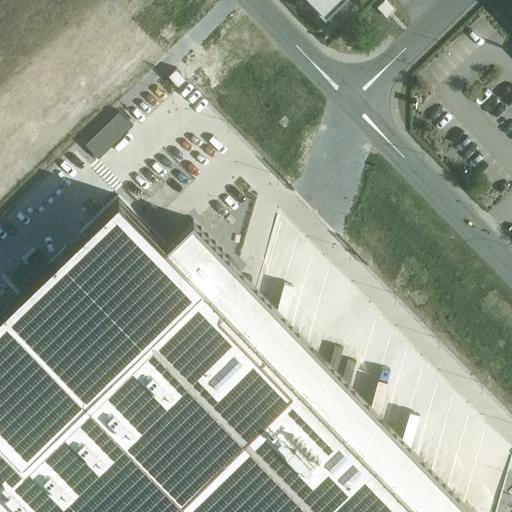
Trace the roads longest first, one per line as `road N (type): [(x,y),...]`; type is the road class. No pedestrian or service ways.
road 1 (unknown): [(511,409),(205,122)]
road 2 (unclassified): [(350,102),(511,271)]
road 3 (unclassified): [(350,102),(455,0)]
road 4 (unclassified): [(250,0),(350,102)]
